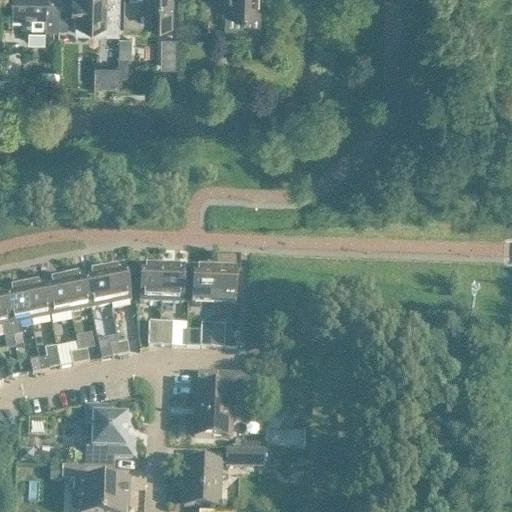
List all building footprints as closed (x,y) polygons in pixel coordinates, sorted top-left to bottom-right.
[(28,16),(28,29),(27,40),(29,42),(42,42),(44,41),(45,29),(58,29),(59,0),(11,0),(11,13),(25,14),(25,16),(28,16)] [(71,0),(71,14),(75,14),(75,33),(104,34),(104,31),(119,31),(119,0),(71,0)] [(123,0),(123,30),(145,31),(145,20),(170,20),(170,0),(123,0)] [(225,0),(225,16),(259,16),(259,0),(225,0)] [(123,266),(103,270),(110,307),(131,303),(123,266)] [(161,305),(162,267),(140,266),(139,304),(161,305)] [(184,268),(162,267),(161,305),(183,305),(184,268)] [(213,306),(214,269),(192,268),(191,306),(213,306)] [(237,270),(214,269),(213,306),(235,307),(237,270)] [(110,307),(103,270),(83,274),(90,311),(110,307)] [(90,311),(83,274),(63,278),(70,315),(90,311)] [(70,315),(63,278),(43,282),(50,319),(70,315)] [(50,319),(43,282),(23,286),(30,323),(50,319)] [(30,323),(23,286),(3,290),(13,339),(22,337),(20,325),(30,323)] [(15,351),(13,339),(3,290),(0,290),(0,328),(2,329),(6,352),(15,351)] [(159,349),(160,325),(148,324),(147,348),(159,349)] [(172,325),(160,325),(159,349),(171,349),(172,325)] [(212,350),(213,327),(200,326),(200,350),(212,350)] [(238,351),(238,327),(213,327),(212,350),(238,351)] [(126,344),(118,346),(120,359),(129,357),(126,344)] [(80,366),(78,354),(76,346),(56,350),(60,370),(80,366)] [(120,359),(118,346),(109,348),(112,360),(120,359)] [(86,352),(78,354),(80,366),(89,365),(86,352)] [(49,373),(46,360),(38,362),(40,374),(49,373)] [(40,374),(38,362),(29,364),(32,376),(40,374)] [(251,376),(237,376),(216,375),(216,388),(196,387),(194,439),(229,440),(231,390),(250,391),(251,376)] [(295,383),(287,394),(300,403),(308,392),(295,383)] [(108,409),(85,409),(85,429),(92,429),(91,449),(84,448),(83,470),(114,471),(114,459),(132,460),(133,440),(126,440),(127,418),(108,418),(108,409)] [(262,454),(226,452),(226,468),(262,470),(262,454)] [(32,464),(32,453),(21,453),(21,464),(32,464)] [(185,464),(184,508),(218,509),(220,465),(185,464)] [(113,483),(114,471),(83,470),(62,469),(61,482),(73,483),(73,495),(81,495),(79,511),(123,511),(128,511),(129,484),(113,483)]
